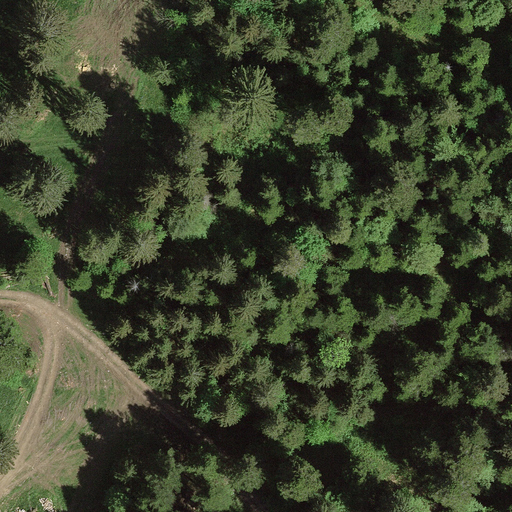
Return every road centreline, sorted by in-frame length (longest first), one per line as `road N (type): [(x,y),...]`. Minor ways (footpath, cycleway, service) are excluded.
road 1 (track): [(27,300),(62,318),(201,440),(262,511)]
road 2 (track): [(62,318),(69,228),(125,75)]
road 3 (track): [(0,297),(27,300),(52,348),(36,408),(0,471)]
